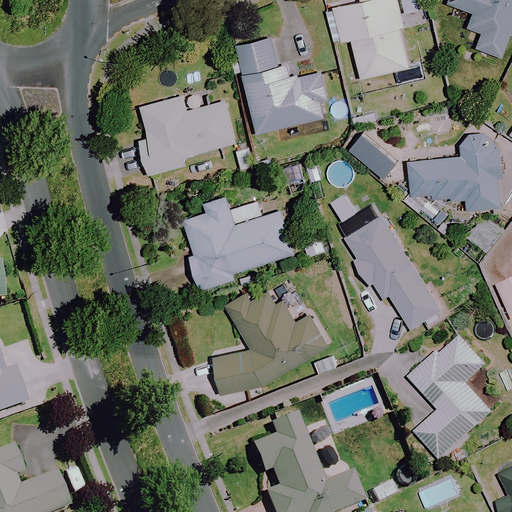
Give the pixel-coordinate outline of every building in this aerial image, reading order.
[(406,25),(400,0),(361,0),(330,7),(338,41),(354,38),(363,78),(411,67),(402,26),(406,25)] [(511,34),(511,0),(451,0),(451,2),(476,12),(471,26),(484,32),(478,47),(504,57),(511,34)] [(260,132),(327,117),(322,95),(330,93),(325,71),(297,77),(293,62),(282,65),(275,36),(240,44),(260,132)] [(190,111),(185,95),(144,106),(152,137),(143,139),(152,174),(188,164),(186,156),(238,142),(227,100),(190,111)] [(491,135),(469,137),(464,144),(464,157),(411,161),(413,195),(434,193),(435,198),(468,196),(469,209),(502,207),(499,176),(505,175),(504,152),(491,135)] [(314,157),(310,138),(296,140),(299,160),(314,157)] [(360,214),(349,196),(336,204),(347,222),(360,214)] [(237,225),(230,203),(186,217),(198,253),(193,254),(204,288),(237,277),(235,272),(296,253),(282,211),(237,225)] [(444,311),(385,217),(347,241),(385,301),(394,296),(415,330),(444,311)] [(511,280),(501,286),(511,311),(511,280)] [(278,304),(271,291),(255,300),(250,291),(229,303),(255,349),(217,357),(224,391),(260,387),(330,346),(312,314),(298,322),(285,300),(278,304)] [(490,365),(462,333),(412,377),(442,411),(419,431),(443,458),(495,413),(469,383),(490,365)] [(11,374),(0,340),(0,411),(26,403),(16,372),(11,374)] [(325,483),(298,415),(273,425),(277,436),(254,445),(264,471),(273,468),(280,487),(268,492),(275,511),(335,511),(365,500),(354,472),(325,483)] [(28,470),(13,432),(0,436),(0,511),(55,511),(71,506),(58,471),(20,486),(16,475),(28,470)] [(511,511),(511,466),(502,473),(511,495),(502,502),(505,511),(507,510),(508,511),(511,511)] [(466,490),(458,473),(414,493),(422,510),(466,490)] [(395,494),(388,482),(372,490),(379,503),(395,494)]
